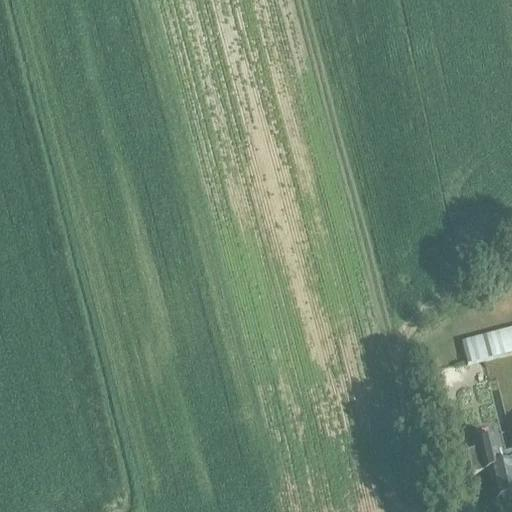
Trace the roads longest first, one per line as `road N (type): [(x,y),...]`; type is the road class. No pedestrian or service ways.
road 1 (track): [(305,0),(398,356)]
road 2 (track): [(511,240),(404,339),(398,356),(436,511)]
